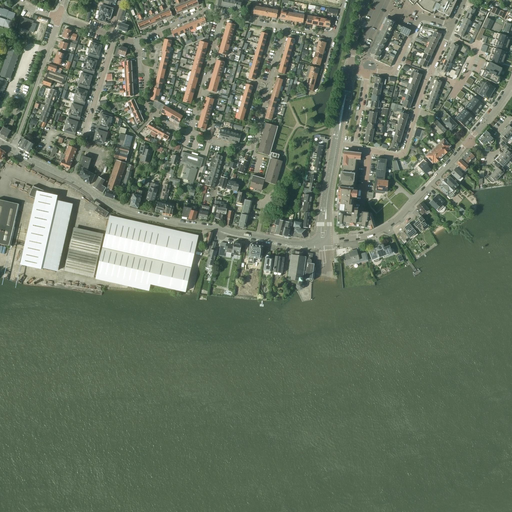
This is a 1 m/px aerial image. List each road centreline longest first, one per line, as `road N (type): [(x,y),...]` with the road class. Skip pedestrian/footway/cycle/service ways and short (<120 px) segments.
road 1 (tertiary): [(323,242),(138,215),(11,149)]
road 2 (residential): [(323,242),(389,225),(467,142)]
road 3 (residential): [(368,150),(402,155),(452,25)]
road 4 (residential): [(11,149),(56,17)]
road 5 (residential): [(252,146),(285,28)]
road 6 (residential): [(189,134),(221,16)]
